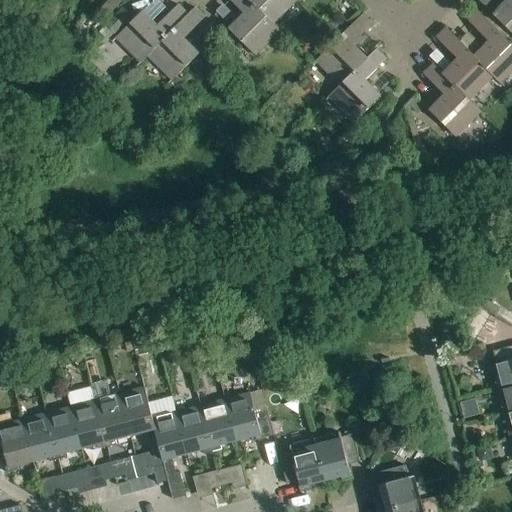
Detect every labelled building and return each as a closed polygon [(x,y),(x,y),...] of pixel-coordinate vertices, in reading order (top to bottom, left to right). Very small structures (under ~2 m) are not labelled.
[(248,0),(228,0),(244,16),(229,31),(255,58),(281,32),(274,25),(273,25),(248,0)] [(248,0),(273,25),(274,25),(298,1),(297,0),(248,0)] [(511,0),(509,0),(503,7),(496,0),(476,0),(482,6),(511,35),(511,0)] [(141,65),(148,58),(148,57),(188,17),(188,16),(178,7),(170,15),(171,15),(157,28),(142,13),(116,40),(141,65)] [(105,26),(115,35),(132,18),(122,9),(105,26)] [(148,57),(148,58),(172,82),(199,56),(184,40),(205,19),(195,9),(188,16),(188,17),(148,57)] [(489,44),(475,58),(474,58),(493,78),(500,86),(511,73),(511,46),(478,13),(468,22),(489,44)] [(316,63),(340,87),(340,88),(367,61),(352,46),(374,25),(364,15),(316,63)] [(457,61),(443,75),(442,76),(469,102),(470,102),(493,78),(474,58),(475,58),(446,29),(436,40),(457,61)] [(340,88),(340,87),(329,99),(354,124),(380,98),(365,82),(386,61),(376,51),(367,61),(340,88)] [(442,76),(443,75),(433,66),(423,76),(444,97),(429,112),(455,139),(481,113),(470,102),(469,102),(442,76)] [(390,81),(381,89),(388,96),(397,88),(390,81)] [(411,109),(417,116),(425,108),(414,98),(407,105),(411,109)] [(487,302),(483,309),(493,314),(497,307),(487,302)] [(133,340),(135,352),(138,351),(139,357),(155,353),(152,336),(133,340)] [(491,366),(498,392),(511,387),(511,347),(493,353),(496,365),(491,366)] [(17,377),(13,378),(16,389),(24,387),(21,376),(17,377)] [(511,387),(498,392),(504,416),(511,414),(511,387)] [(147,438),(156,436),(156,435),(152,420),(153,420),(145,389),(120,396),(131,437),(146,433),(147,438)] [(251,394),(225,401),(236,443),(252,439),(253,443),(274,437),(267,410),(255,413),(251,394)] [(115,441),(131,437),(120,396),(95,402),(108,448),(116,446),(115,441)] [(225,401),(201,408),(213,454),(222,451),(221,447),(236,443),(225,401)] [(99,451),(108,448),(95,402),(71,409),(82,450),(97,446),(99,451)] [(201,408),(177,414),(188,455),(203,451),(204,456),(213,454),(201,408)] [(67,454),(82,450),(71,409),(47,415),(59,461),(68,459),(67,454)] [(164,466),(164,467),(173,501),(186,497),(180,473),(176,474),(172,460),(188,455),(177,414),(153,420),(152,420),(156,435),(156,436),(160,451),(164,466)] [(50,464),(59,461),(47,415),(22,421),(33,463),(49,459),(50,464)] [(18,467),(33,463),(22,421),(0,427),(0,460),(6,459),(10,474),(19,472),(18,467)] [(339,434),(315,441),(326,482),(341,478),(342,483),(351,480),(348,466),(360,463),(353,436),(341,439),(339,434)] [(326,482),(315,441),(290,447),(292,455),(280,458),(287,486),(299,482),(302,493),(311,491),(310,486),(326,482)] [(153,469),(164,467),(164,466),(160,451),(149,454),(153,469)] [(121,461),(112,464),(116,479),(126,477),(121,461)] [(116,479),(112,464),(102,467),(106,482),(116,479)] [(375,498),(378,511),(383,511),(420,502),(414,477),(409,479),(406,467),(378,474),(381,486),(368,490),(370,499),(375,498)] [(228,470),(218,472),(222,488),(232,485),(228,470)] [(222,488),(218,472),(208,475),(212,490),(222,488)] [(73,474),(63,477),(67,492),(77,490),(73,474)] [(67,492),(63,477),(53,479),(57,495),(67,492)] [(422,511),(420,502),(383,511),(422,511)]
